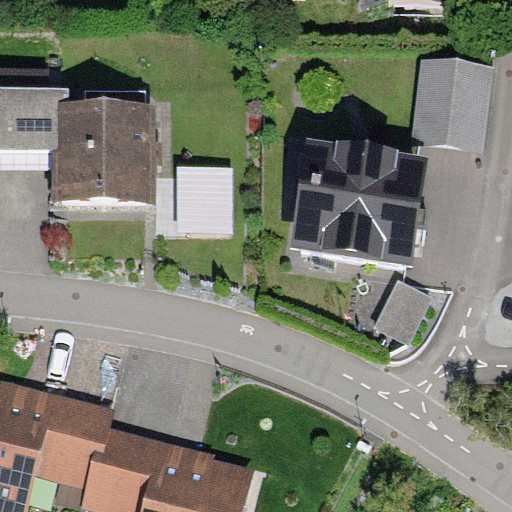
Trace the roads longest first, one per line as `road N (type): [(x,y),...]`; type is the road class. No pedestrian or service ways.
road 1 (residential): [(0,293),(163,314),(258,338),(411,400)]
road 2 (residential): [(411,400),(461,361),(511,128)]
road 3 (residential): [(411,400),(437,430),(511,482)]
